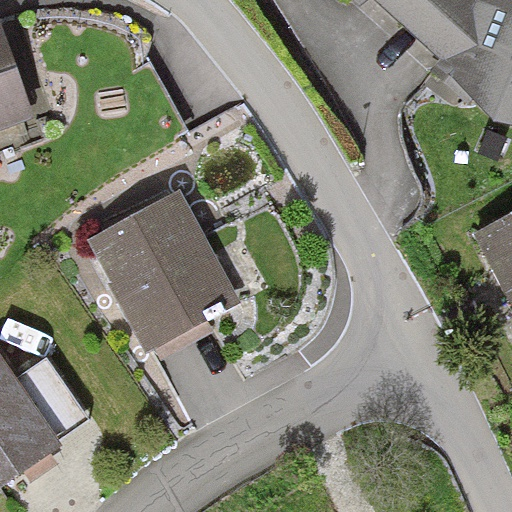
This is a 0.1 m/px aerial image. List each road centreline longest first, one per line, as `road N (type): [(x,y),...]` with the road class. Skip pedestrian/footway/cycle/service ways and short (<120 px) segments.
road 1 (tertiary): [(423,356),(375,247),(257,54),(192,0)]
road 2 (residential): [(423,356),(339,388),(214,455),(157,511)]
road 3 (tertiary): [(503,511),(423,356)]
